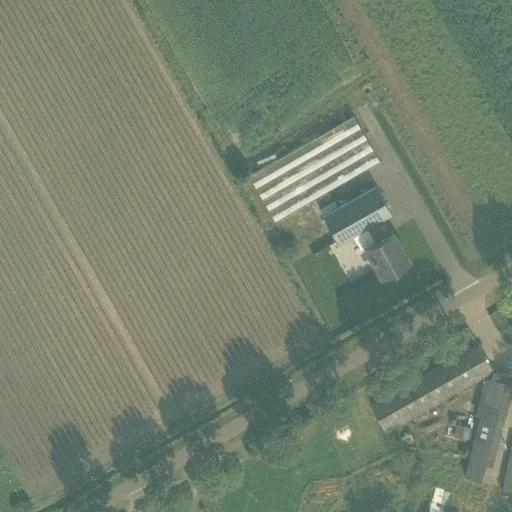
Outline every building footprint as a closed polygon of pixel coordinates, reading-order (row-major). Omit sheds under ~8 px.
[(272,217),(337,186),(322,156),(337,149),(340,155),(355,148),(347,133),(346,133),(342,125),(250,170),(272,217)] [(407,261),(397,244),(390,231),(389,231),(382,219),(391,213),(375,184),(321,214),(338,244),(366,228),(368,230),(367,231),(373,242),(364,247),(381,276),(407,261)] [(494,371),(488,361),(479,344),(370,405),(386,432),(454,394),(494,371)] [(476,414),(481,415),(505,422),(511,395),(511,383),(492,378),(489,377),(488,379),(485,379),(476,414)] [(457,423),(454,435),(467,438),(470,427),(457,423)] [(427,511),(443,511),(450,492),(435,487),(427,511)]
